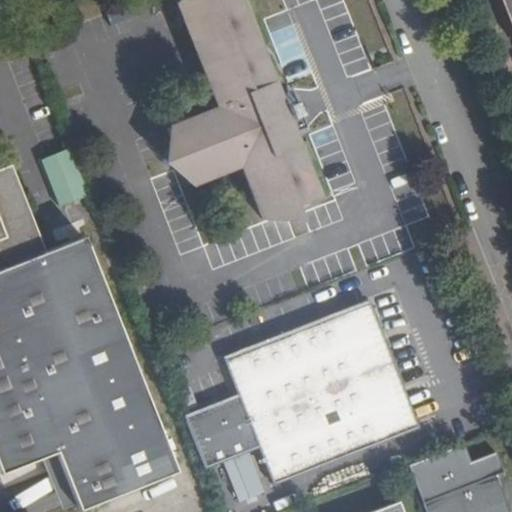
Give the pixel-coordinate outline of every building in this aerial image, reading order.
[(320,198),(295,134),(280,96),(274,81),(272,82),(239,0),(180,0),(176,2),(219,111),(169,131),(191,186),(244,165),(266,220),(320,198)] [(511,0),(497,0),(511,36),(511,0)] [(280,96),(295,134),(307,129),(292,91),(280,96)] [(55,206),(86,197),(73,150),(42,158),(55,206)] [(38,253),(5,170),(0,172),(0,473),(54,452),(76,508),(173,470),(80,236),(38,253)] [(366,297),(358,301),(362,311),(371,308),(366,297)] [(181,414),(203,470),(222,463),(238,502),(262,493),(246,453),(258,448),(273,485),(401,436),(419,429),(388,343),(385,344),(376,320),(372,308),(371,308),(362,311),(358,301),(220,355),(235,393),(181,414)] [(385,344),(388,343),(376,320),(385,344)] [(405,465),(422,511),(509,511),(496,476),(503,474),(495,452),(469,462),(462,442),(405,465)] [(399,511),(395,501),(366,511),(399,511)]
